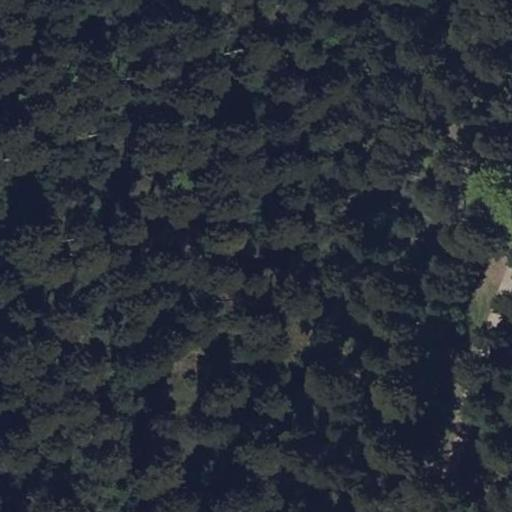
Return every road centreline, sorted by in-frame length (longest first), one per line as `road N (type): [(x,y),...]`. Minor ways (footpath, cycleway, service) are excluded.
road 1 (track): [(383,0),(396,9),(509,301)]
road 2 (track): [(511,293),(445,511)]
